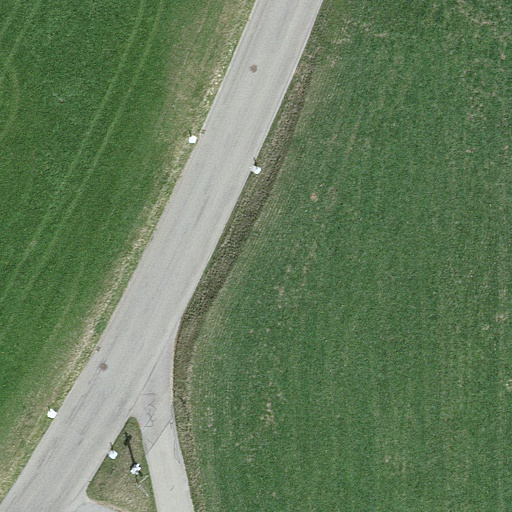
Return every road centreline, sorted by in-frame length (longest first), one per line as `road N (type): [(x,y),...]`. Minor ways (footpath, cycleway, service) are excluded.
road 1 (tertiary): [(289,0),(137,332)]
road 2 (tertiary): [(137,332),(28,511)]
road 3 (unclassified): [(176,511),(137,332)]
